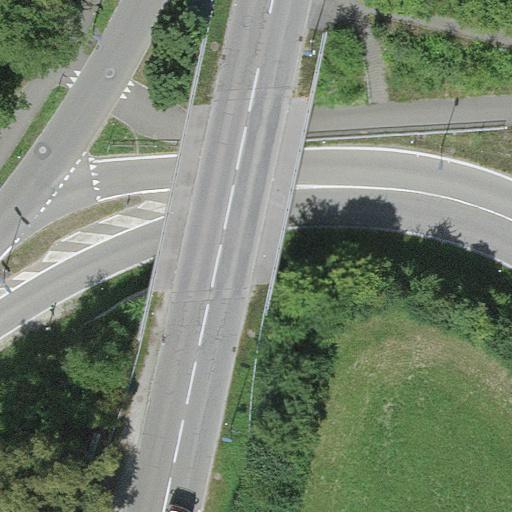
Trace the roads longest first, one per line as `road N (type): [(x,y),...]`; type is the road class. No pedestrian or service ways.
road 1 (primary): [(164,511),(277,0)]
road 2 (primary): [(0,318),(102,260),(199,221),(465,199)]
road 3 (primary): [(465,199),(365,172),(294,166),(134,175),(12,203)]
road 4 (primary): [(146,0),(103,83),(12,203)]
